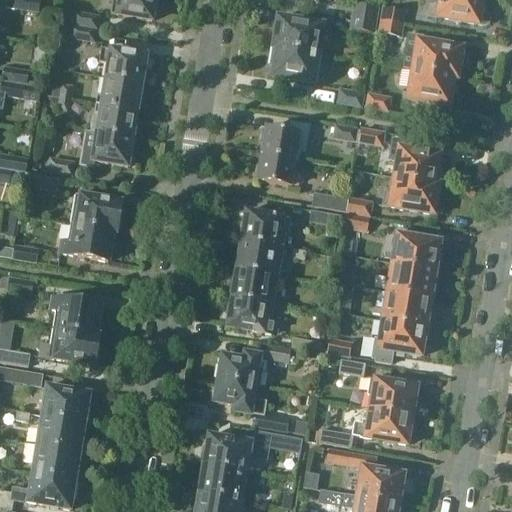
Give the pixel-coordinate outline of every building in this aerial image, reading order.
[(26,0),(15,0),(13,10),(39,15),(41,3),(26,0)] [(114,2),(111,17),(152,23),(154,10),(156,10),(158,0),(118,0),(118,3),(114,2)] [(430,7),(428,17),(482,26),(483,26),(483,27),(484,26),(485,26),(486,26),(487,26),(487,25),(488,25),(488,24),(489,23),(489,22),(489,21),(490,21),(490,20),(490,19),(489,18),(489,17),(488,16),(487,15),(486,14),(485,14),(484,13),(486,0),(439,0),(439,5),(435,5),(434,8),(430,7)] [(354,5),(352,18),(375,22),(378,9),(354,5)] [(383,10),(381,23),(403,27),(405,14),(383,10)] [(74,15),(72,27),(96,31),(98,19),(74,15)] [(352,18),(350,30),(373,34),(375,22),(352,18)] [(278,20),(273,49),(317,57),(322,27),(278,20)] [(381,23),(379,37),(401,40),(403,27),(381,23)] [(72,27),(70,40),(94,43),(96,31),(72,27)] [(409,36),(403,71),(412,73),(457,81),(462,50),(431,45),(432,39),(409,36)] [(100,59),(99,64),(108,66),(106,81),(141,87),(142,82),(145,82),(147,71),(144,71),(146,57),(101,49),(100,59)] [(273,49),(270,66),(273,67),(271,79),(313,86),(317,57),(273,49)] [(4,70),(1,83),(2,83),(2,84),(25,88),(25,87),(26,87),(28,74),(4,70)] [(412,73),(407,101),(452,109),(452,110),(453,110),(454,110),(455,110),(456,109),(457,109),(457,108),(458,108),(459,107),(460,106),(460,105),(460,104),(460,103),(460,102),(459,101),(459,100),(458,99),(457,99),(457,98),(456,98),(455,98),(454,98),(457,81),(412,73)] [(97,99),(95,108),(137,115),(139,100),(142,100),(144,89),(141,89),(141,87),(106,81),(103,100),(97,99)] [(1,84),(0,90),(0,97),(6,99),(23,101),(38,104),(40,91),(25,88),(2,84),(1,84)] [(60,85),(57,101),(69,103),(70,101),(72,88),(60,85)] [(340,92),(337,105),(361,110),(363,96),(342,92),(340,92)] [(368,96),(366,109),(388,113),(391,100),(378,98),(368,96)] [(56,109),(55,114),(67,116),(69,103),(57,101),(56,109)] [(91,121),(90,129),(91,134),(132,141),(133,137),(136,137),(137,126),(135,126),(137,115),(95,108),(94,116),(91,121)] [(262,145),(260,157),(298,163),(300,153),(305,154),(309,127),(292,124),(290,134),(265,130),(265,132),(263,131),(261,145),(262,145)] [(335,127),(332,141),(355,145),(357,132),(357,131),(335,127)] [(360,133),(358,145),(382,149),(384,136),(360,132),(360,133)] [(84,149),(81,166),(93,168),(93,163),(96,163),(99,164),(128,169),(130,155),(132,155),(134,145),(132,144),(132,141),(91,134),(86,134),(84,149)] [(392,141),(389,162),(397,163),(394,179),(439,187),(442,170),(443,170),(446,170),(448,169),(450,166),(450,164),(449,161),(448,159),(445,158),(440,157),(413,153),(412,153),(414,145),(392,141)] [(0,170),(11,172),(25,174),(27,160),(0,155),(0,170)] [(257,167),(255,181),(256,181),(256,183),(290,189),(293,173),(296,174),(298,163),(260,157),(258,168),(257,167)] [(50,161),(48,174),(72,179),(75,165),(50,161)] [(0,184),(9,186),(24,188),(26,175),(11,172),(0,170),(0,184)] [(26,175),(24,188),(57,194),(60,181),(26,175)] [(385,195),(383,208),(434,216),(439,187),(394,179),(392,196),(385,195)] [(314,196),(311,209),(345,214),(347,201),(314,196)] [(75,197),(70,227),(114,234),(117,235),(117,233),(120,233),(125,208),(122,207),(122,205),(75,197)] [(348,201),(346,214),(368,218),(370,219),(372,205),(348,201)] [(16,215),(1,212),(0,220),(0,236),(12,238),(16,215)] [(240,226),(238,240),(240,243),(283,251),(286,235),(289,235),(291,221),(266,217),(266,216),(257,214),(257,215),(245,213),(243,226),(240,226)] [(310,213),(308,224),(338,229),(340,218),(310,213)] [(346,214),(343,231),(367,235),(369,221),(368,221),(368,218),(346,214)] [(62,244),(60,256),(108,265),(111,250),(114,251),(117,235),(114,234),(70,227),(67,245),(62,244)] [(396,237),(393,254),(396,255),(394,266),(436,273),(436,271),(438,272),(441,257),(439,257),(439,254),(440,244),(438,243),(436,241),(433,241),(430,242),(423,241),(423,239),(414,238),(414,240),(396,237)] [(236,256),(233,271),(279,278),(283,251),(240,243),(239,244),(239,245),(242,246),(241,253),(240,253),(237,254),(238,255),(237,255),(236,256)] [(0,248),(0,259),(4,260),(13,261),(14,251),(0,248)] [(14,251),(13,261),(36,265),(38,252),(15,248),(14,251)] [(293,251),(291,260),(303,262),(305,253),(293,251)] [(392,269),(387,294),(434,301),(436,286),(434,285),(436,273),(394,266),(394,269),(392,269)] [(229,299),(229,301),(266,307),(274,308),(279,278),(233,271),(231,286),(232,287),(232,288),(231,289),(232,290),(234,291),(233,299),(231,298),(229,299)] [(339,276),(337,285),(353,288),(355,279),(339,276)] [(0,295),(7,297),(7,294),(10,280),(1,278),(0,278),(0,295)] [(10,280),(7,294),(31,298),(33,284),(10,280)] [(337,285),(335,297),(351,300),(353,288),(337,285)] [(387,294),(383,323),(427,330),(429,317),(431,317),(434,301),(387,294)] [(53,300),(51,312),(57,313),(54,330),(96,337),(100,338),(103,322),(100,322),(102,308),(53,300)] [(285,300),(283,308),(296,310),(297,302),(285,300)] [(228,302),(225,316),(228,317),(226,330),(238,332),(238,333),(246,334),(247,333),(271,337),(274,323),(271,322),(274,308),(266,307),(229,301),(228,302)] [(375,338),(372,359),(376,359),(375,363),(391,365),(393,354),(395,354),(395,356),(403,357),(403,356),(410,357),(412,359),(417,360),(419,358),(421,359),(422,353),(423,345),(426,346),(428,331),(427,331),(427,330),(383,323),(382,323),(384,324),(382,339),(375,338)] [(40,353),(39,358),(95,368),(96,365),(99,366),(101,353),(103,341),(100,340),(100,338),(96,337),(54,330),(51,347),(41,346),(40,353)] [(292,340),(290,351),(297,352),(301,353),(320,356),(321,353),(322,345),(292,340)] [(326,353),(326,355),(349,359),(350,353),(351,345),(328,342),(326,353)] [(266,353),(265,361),(288,365),(289,363),(290,353),(290,351),(267,347),(266,353)] [(0,364),(27,370),(30,356),(11,353),(0,351),(0,364)] [(221,357),(217,381),(255,387),(260,357),(244,355),(243,360),(221,357)] [(340,362),(338,376),(362,380),(364,366),(340,362)] [(0,368),(0,381),(40,389),(42,377),(0,368)] [(369,380),(366,394),(371,395),(369,411),(414,418),(417,400),(414,400),(416,388),(405,386),(405,384),(394,382),(394,384),(369,380)] [(217,381),(213,404),(235,408),(234,414),(250,417),(251,414),(256,415),(254,429),(277,432),(286,434),(289,420),(279,418),(265,416),(263,416),(265,404),(253,402),(255,387),(217,381)] [(43,400),(40,418),(84,426),(87,423),(90,408),(87,408),(89,395),(77,393),(77,392),(68,391),(68,392),(44,388),(41,400),(43,400)] [(320,431),(317,445),(350,450),(352,438),(384,443),(384,445),(394,446),(395,445),(406,447),(408,435),(411,435),(414,418),(369,411),(366,426),(361,425),(361,426),(354,425),(352,437),(320,431)] [(15,421),(15,422),(28,424),(30,415),(17,413),(17,414),(15,421)] [(40,418),(35,446),(82,455),(84,440),(82,437),(83,436),(82,434),(79,434),(81,428),(84,428),(85,427),(84,426),(40,418)] [(203,449),(200,463),(202,466),(201,467),(245,474),(248,457),(262,459),(266,456),(268,448),(270,435),(253,433),(251,444),(228,440),(228,439),(220,438),(220,439),(207,437),(205,449),(203,449)] [(274,436),(272,449),(290,453),(300,454),(302,440),(293,439),(274,436)] [(26,444),(22,464),(32,465),(30,474),(75,482),(76,481),(75,480),(72,479),(73,473),(76,473),(78,472),(77,471),(80,468),(82,455),(35,446),(26,444)] [(327,453),(325,464),(349,468),(359,470),(357,482),(359,483),(356,498),(397,506),(398,505),(401,506),(403,492),(400,491),(403,476),(386,473),(387,472),(378,470),(378,472),(371,471),(373,459),(351,455),(327,451),(327,453)] [(197,480),(195,495),(241,503),(245,474),(201,467),(202,469),(205,470),(204,476),(201,476),(199,477),(200,479),(197,480)] [(0,511),(9,511),(11,502),(49,509),(49,511),(57,511),(57,510),(68,511),(69,511),(72,500),(74,501),(77,486),(75,482),(30,474),(27,490),(13,488),(12,495),(0,493),(0,511)] [(317,505),(317,506),(352,511),(396,511),(397,506),(356,498),(323,493),(319,493),(319,494),(317,505)] [(239,511),(241,503),(195,495),(192,510),(193,511),(239,511)]
